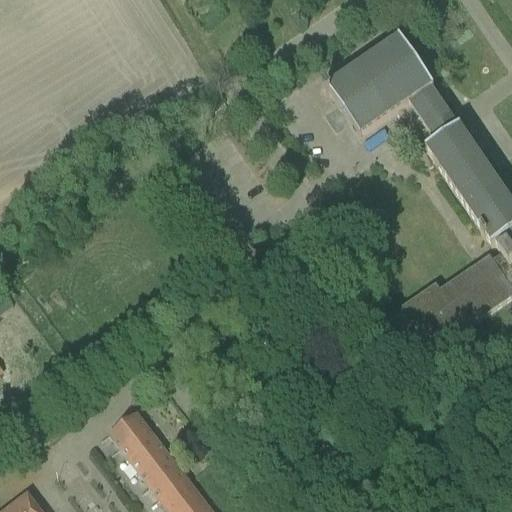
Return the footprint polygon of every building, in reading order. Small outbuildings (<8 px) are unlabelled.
[(211,46),(218,59),(234,51),(228,38),(211,46)] [(490,253),(494,251),(511,237),(511,211),(458,132),(457,133),(430,95),(432,93),(398,44),(326,93),(324,91),(320,94),(325,101),(328,99),(358,143),(408,109),(435,148),(424,155),(490,253)] [(408,361),(413,358),(414,359),(444,339),(448,345),(511,301),(511,297),(511,296),(511,295),(511,237),(494,251),(501,261),(491,267),(489,263),(439,297),(435,291),(384,326),(408,361)] [(378,391),(396,379),(347,305),(329,317),(378,391)] [(144,432),(135,419),(107,439),(117,452),(144,432)] [(144,432),(117,452),(127,465),(154,444),(144,432)] [(154,444),(127,465),(137,478),(164,457),(154,444)] [(164,457),(137,478),(146,490),(174,470),(164,457)] [(174,470),(146,490),(156,503),(183,482),(174,470)] [(183,482),(156,503),(162,511),(205,511),(204,509),(183,482)] [(35,511),(27,501),(11,511),(35,511)]
